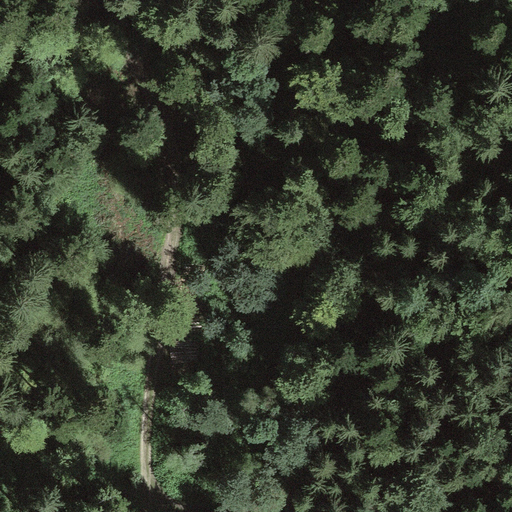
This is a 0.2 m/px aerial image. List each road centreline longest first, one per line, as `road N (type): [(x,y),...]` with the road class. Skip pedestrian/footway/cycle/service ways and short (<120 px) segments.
road 1 (track): [(361,0),(299,375),(295,507),(145,502)]
road 2 (track): [(111,0),(170,143),(176,181),(150,366),(145,502)]
